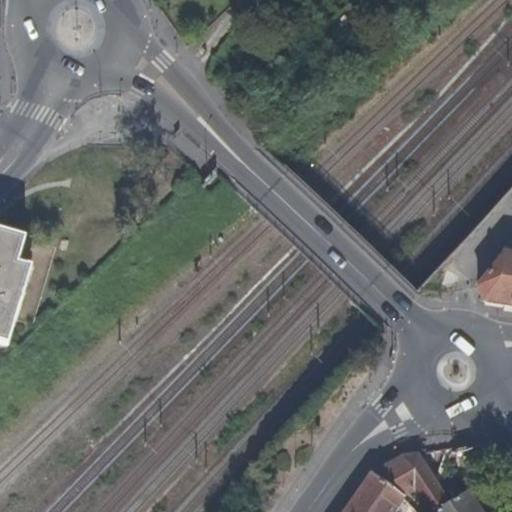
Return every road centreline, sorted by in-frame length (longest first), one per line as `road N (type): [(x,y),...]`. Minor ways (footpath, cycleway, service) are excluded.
road 1 (secondary): [(432,340),(227,151)]
road 2 (secondary): [(227,151),(125,16)]
road 3 (secondary): [(101,74),(142,80),(227,151)]
road 4 (residential): [(0,189),(84,81)]
